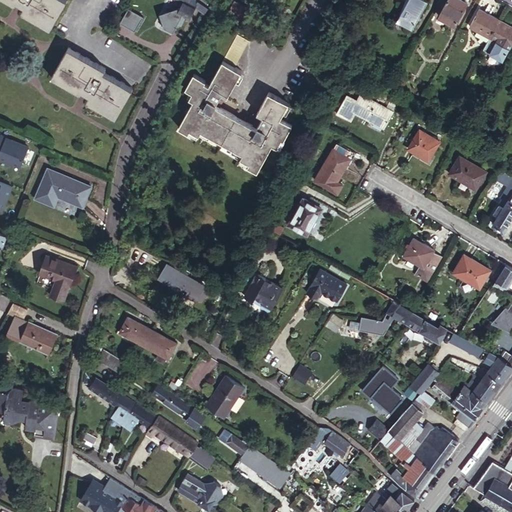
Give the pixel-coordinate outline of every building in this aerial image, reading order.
[(49,24),(62,0),(14,0),(15,0),(19,0),(23,2),(20,7),(49,24)] [(162,13),(164,21),(162,25),(174,31),(179,22),(182,24),(187,16),(191,18),(197,7),(205,11),(209,6),(198,0),(177,0),(183,3),(178,11),(171,7),(169,10),(162,13)] [(408,0),(398,20),(413,28),(428,0),(408,0)] [(459,17),(468,2),(463,0),(448,0),(444,8),(459,17)] [(230,10),(245,18),(249,9),(235,1),(230,10)] [(136,32),(144,17),(128,9),(121,24),(136,32)] [(472,28),(489,38),(499,20),(481,10),(472,28)] [(511,27),(499,20),(489,38),(483,49),(503,60),(509,48),(510,49),(511,44),(511,27)] [(284,140),(292,124),(281,118),(289,103),(269,92),(257,113),(261,115),(255,127),(218,107),(224,95),(228,97),(242,71),(235,67),(249,41),(237,34),(209,85),(205,83),(205,80),(201,78),(193,93),(190,99),(193,101),(178,128),(188,133),(190,130),(199,135),(201,130),(243,153),(240,158),(249,162),(248,166),(258,171),(272,145),(277,147),(281,139),(284,140)] [(101,74),(91,95),(93,96),(90,100),(117,117),(135,89),(107,72),(108,70),(71,47),(66,54),(101,74)] [(85,91),(91,95),(101,74),(66,54),(53,75),(83,94),(85,91)] [(193,93),(201,78),(194,74),(185,89),(193,93)] [(363,93),(371,97),(375,91),(363,84),(360,91),(363,93)] [(394,111),(371,97),(363,93),(359,99),(350,93),(340,111),(352,118),(356,111),(370,120),(372,117),(385,125),(394,111)] [(384,128),(385,125),(372,117),(370,120),(384,128)] [(428,159),(440,140),(419,128),(408,147),(428,159)] [(0,187),(3,182),(9,185),(18,164),(12,161),(17,148),(1,141),(0,142),(0,187)] [(338,181),(351,158),(335,148),(322,171),(338,181)] [(470,185),(480,167),(461,155),(451,173),(470,185)] [(82,206),(91,186),(49,166),(35,195),(36,195),(53,203),(58,194),(82,206)] [(486,170),(480,167),(470,185),(475,188),(486,170)] [(511,174),(503,168),(497,177),(511,187),(511,174)] [(511,218),(511,191),(507,188),(501,198),(507,202),(503,208),(500,206),(495,214),(498,217),(493,225),(504,231),(511,218)] [(322,208),(304,198),(289,222),(308,233),(322,208)] [(415,274),(417,275),(432,250),(415,239),(404,257),(408,260),(420,267),(415,274)] [(432,250),(417,275),(429,282),(442,259),(433,254),(435,251),(432,250)] [(479,286),(490,269),(464,253),(454,271),(479,286)] [(64,301),(78,267),(48,255),(40,275),(55,281),(50,295),(64,301)] [(405,266),(408,260),(404,257),(400,264),(405,266)] [(350,273),(332,263),(329,267),(348,277),(350,273)] [(504,291),(511,278),(511,267),(506,263),(493,284),(504,291)] [(201,306),(210,290),(173,268),(168,277),(175,281),(172,286),(180,290),(183,285),(197,293),(192,301),(201,306)] [(336,301),(346,282),(320,268),(307,292),(319,298),(321,293),(336,301)] [(254,271),(243,296),(271,309),(283,285),(254,271)] [(175,281),(168,277),(165,282),(172,286),(175,281)] [(382,320),(361,316),(359,330),(378,334),(384,325),(389,326),(394,316),(404,321),(410,311),(401,305),(402,302),(395,297),(382,320)] [(511,300),(507,309),(504,308),(496,321),(496,323),(509,332),(511,327),(511,300)] [(26,310),(11,303),(6,313),(13,316),(22,320),(26,310)] [(410,311),(404,321),(429,335),(434,338),(441,342),(449,329),(440,324),(439,327),(410,311)] [(342,320),(331,314),(324,326),(335,333),(342,320)] [(19,340),(27,323),(22,320),(13,316),(4,336),(18,342),(19,340)] [(139,346),(148,331),(124,317),(115,331),(139,346)] [(19,340),(48,353),(56,336),(27,323),(19,340)] [(383,335),(389,326),(384,325),(378,334),(383,335)] [(171,345),(148,331),(139,346),(163,359),(171,345)] [(459,334),(456,333),(452,342),(456,345),(462,336),(459,334)] [(462,336),(456,345),(492,366),(505,375),(511,366),(511,365),(506,363),(462,336)] [(90,357),(95,360),(101,349),(97,347),(90,357)] [(109,369),(115,358),(101,349),(95,360),(109,369)] [(114,372),(120,361),(115,358),(109,369),(114,372)] [(438,372),(428,364),(410,386),(419,393),(422,390),(435,376),(438,372)] [(505,375),(492,366),(488,372),(501,382),(505,375)] [(297,370),(292,377),(304,385),(309,378),(297,370)] [(373,397),(391,412),(402,399),(390,388),(397,380),(385,370),(366,392),(372,398),(373,397)] [(461,388),(438,372),(435,376),(438,378),(432,387),(451,402),(459,390),(461,388)] [(496,389),(501,382),(488,372),(482,379),(496,389)] [(82,383),(112,404),(118,395),(114,392),(94,378),(92,377),(91,377),(83,374),(82,383)] [(487,402),(496,389),(482,379),(477,376),(476,376),(473,375),(465,386),(487,402)] [(222,419),(241,390),(223,378),(204,407),(222,419)] [(155,398),(161,390),(155,385),(149,394),(155,398)] [(464,385),(461,388),(459,390),(483,409),(488,403),(487,402),(465,386),(464,385)] [(43,403),(43,401),(28,399),(20,398),(22,389),(11,387),(7,391),(0,390),(0,410),(4,411),(3,415),(11,421),(19,417),(20,415),(26,416),(25,418),(24,427),(34,428),(33,435),(52,438),(57,407),(43,405),(43,403)] [(190,409),(161,390),(155,398),(184,418),(190,409)] [(422,390),(419,393),(416,397),(427,405),(428,406),(434,399),(422,390)] [(459,390),(451,402),(462,411),(474,419),(475,420),(483,409),(459,390)] [(118,395),(112,404),(109,413),(108,415),(132,431),(138,422),(146,427),(153,417),(118,395)] [(427,405),(416,397),(389,430),(399,439),(407,430),(427,405)] [(200,416),(190,409),(184,418),(194,425),(200,416)] [(468,427),(474,419),(462,411),(457,419),(468,427)] [(156,416),(153,421),(161,426),(164,422),(156,416)] [(146,431),(167,444),(173,434),(161,426),(153,421),(146,431)] [(380,441),(387,432),(376,422),(368,431),(380,442),(380,441)] [(435,471),(458,440),(444,429),(443,431),(434,428),(427,423),(415,439),(414,439),(408,447),(435,471)] [(325,429),(316,428),(310,437),(338,457),(346,445),(332,434),(325,429)] [(399,439),(389,430),(388,431),(408,447),(414,439),(415,437),(407,430),(399,439)] [(186,438),(175,431),(173,434),(184,441),(186,438)] [(223,443),(228,436),(221,431),(216,439),(223,443)] [(403,476),(421,490),(435,471),(408,447),(388,431),(387,432),(380,441),(403,460),(402,462),(409,468),(403,476)] [(92,446),(96,439),(84,433),(80,439),(92,446)] [(173,434),(167,444),(187,457),(193,447),(184,441),(173,434)] [(239,455),(244,447),(228,436),(223,443),(239,455)] [(235,460),(276,489),(287,474),(246,445),(244,447),(239,455),(235,460)] [(193,447),(187,457),(194,462),(200,453),(193,447)] [(209,459),(200,453),(194,462),(198,464),(197,466),(203,471),(207,465),(210,460),(209,459)] [(335,465),(327,477),(336,484),(345,473),(335,465)] [(395,469),(390,475),(417,496),(421,490),(403,476),(395,469)] [(476,482),(472,488),(486,496),(496,502),(510,510),(511,509),(511,510),(511,489),(511,488),(511,484),(505,480),(503,483),(484,472),(480,478),(477,477),(474,481),(476,482)] [(189,499),(208,511),(209,511),(215,503),(220,496),(218,487),(210,482),(207,488),(202,484),(185,474),(180,481),(175,490),(189,499)] [(161,511),(108,478),(102,488),(90,481),(78,500),(96,511),(161,511)] [(401,511),(410,501),(387,482),(385,485),(387,487),(383,494),(388,498),(385,501),(399,511),(401,511)] [(399,511),(385,501),(373,492),(363,505),(371,511),(377,511),(378,511),(379,511),(399,511)] [(496,502),(486,496),(482,503),(497,511),(509,511),(510,510),(496,502)]
